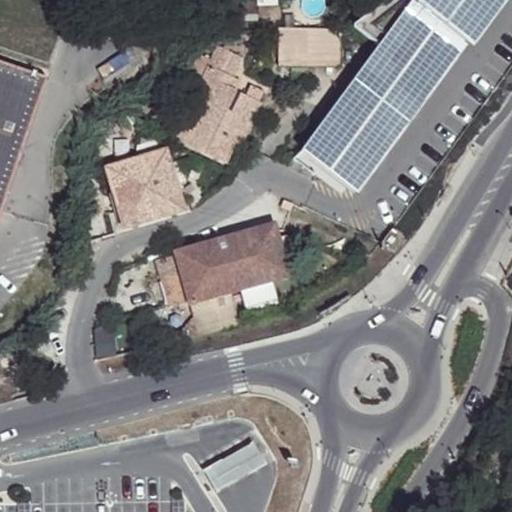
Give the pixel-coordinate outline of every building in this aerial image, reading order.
[(508,0),(418,0),(414,6),(407,1),(293,154),(355,199),(469,46),(472,49),(508,0)] [(341,69),(344,31),(281,27),(279,64),(341,69)] [(225,36),(213,58),(216,59),(236,70),(248,49),(225,36)] [(196,84),(172,127),(221,155),(234,135),(239,137),(253,113),(230,100),(240,82),(244,75),(236,70),(216,59),(200,86),(196,84)] [(0,67),(0,221),(47,84),(0,67)] [(240,82),(230,100),(253,113),(262,96),(240,82)] [(114,157),(124,215),(184,207),(175,148),(114,157)] [(155,271),(157,297),(179,294),(179,298),(202,295),(282,281),(273,232),(172,249),(174,268),(155,271)] [(179,298),(183,322),(205,318),(202,295),(179,298)] [(237,480),(262,465),(251,447),(226,461),(205,474),(216,493),(237,480)]
